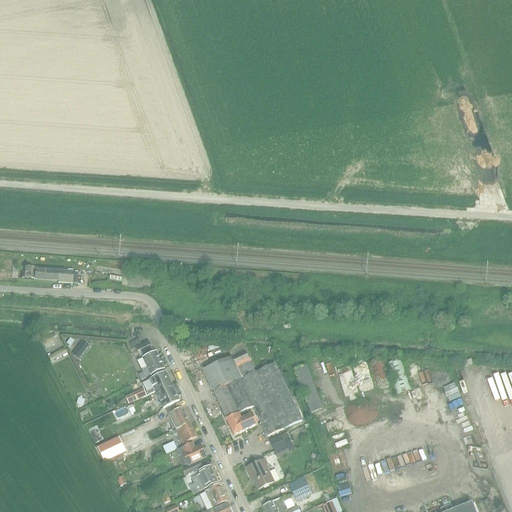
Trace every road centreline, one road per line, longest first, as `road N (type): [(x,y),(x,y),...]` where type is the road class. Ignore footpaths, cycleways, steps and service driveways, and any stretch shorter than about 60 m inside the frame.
road 1 (unclassified): [(511,219),(0,182)]
road 2 (residential): [(249,511),(155,302),(0,287)]
